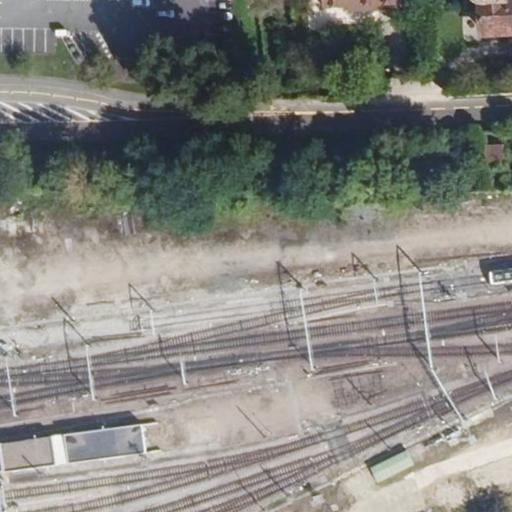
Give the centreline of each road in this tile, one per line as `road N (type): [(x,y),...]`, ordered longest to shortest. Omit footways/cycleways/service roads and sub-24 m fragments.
road 1 (unknown): [(511,241),(0,287)]
road 2 (tertiary): [(511,106),(230,120),(0,111)]
